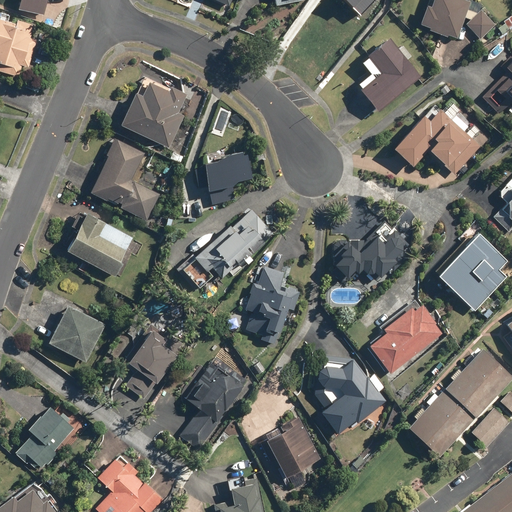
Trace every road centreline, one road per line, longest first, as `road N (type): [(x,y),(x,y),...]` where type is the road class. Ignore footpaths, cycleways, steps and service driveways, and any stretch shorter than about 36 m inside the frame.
road 1 (residential): [(103,13),(0,271)]
road 2 (residential): [(103,13),(186,44),(249,85),(301,140),(315,173)]
road 3 (residential): [(0,339),(179,474)]
